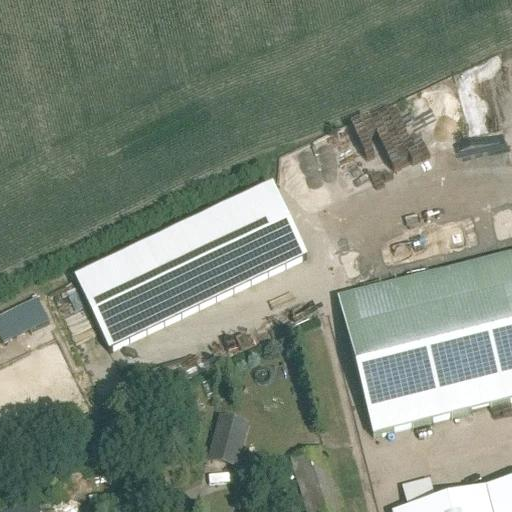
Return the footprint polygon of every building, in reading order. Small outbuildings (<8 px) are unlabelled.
[(482,163),(502,161),(501,150),(481,152),(482,163)] [(375,166),(379,178),(398,171),(393,159),(375,166)] [(361,197),(378,185),(368,172),(351,185),(361,197)] [(307,262),(273,191),(76,285),(109,355),(307,262)] [(310,218),(295,224),(300,238),(315,232),(310,218)] [(409,248),(416,269),(427,266),(420,245),(409,248)] [(372,442),(511,405),(511,259),(337,305),(372,442)] [(38,303),(0,321),(0,339),(4,348),(49,326),(38,303)] [(217,421),(213,436),(243,444),(247,428),(217,421)] [(344,450),(348,475),(360,473),(356,448),(344,450)] [(290,461),(306,511),(343,511),(324,450),(290,461)] [(511,511),(511,487),(432,508),(426,485),(403,491),(408,511),(511,511)]
